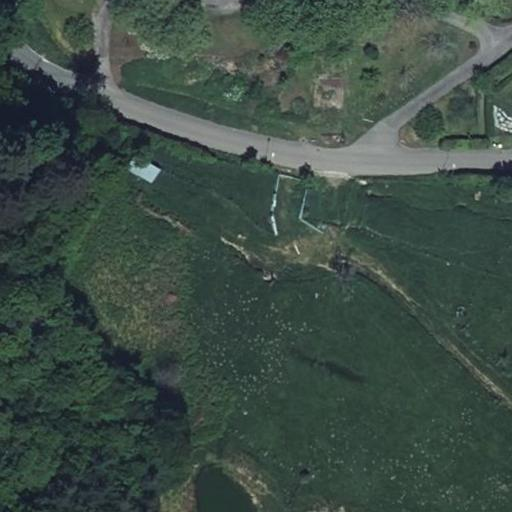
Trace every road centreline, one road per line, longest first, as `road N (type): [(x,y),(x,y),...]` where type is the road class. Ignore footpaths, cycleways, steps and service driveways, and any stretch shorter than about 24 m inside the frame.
road 1 (residential): [(0,40),(62,92),(218,151),(511,149)]
road 2 (unknown): [(295,152),(511,30)]
